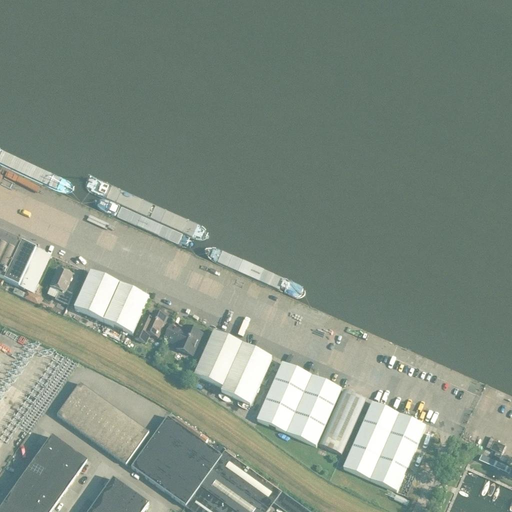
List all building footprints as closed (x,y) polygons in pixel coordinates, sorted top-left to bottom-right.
[(116,227),(123,232),(126,227),(118,223),(116,227)] [(0,232),(0,278),(19,288),(34,295),(52,257),(37,250),(0,232)] [(73,276),(59,270),(51,287),(59,291),(55,300),(68,306),(73,295),(65,292),(73,276)] [(91,273),(91,274),(75,310),(133,336),(149,300),(91,273)] [(147,329),(141,326),(135,340),(146,345),(150,335),(158,339),(167,319),(154,313),(147,329)] [(202,335),(186,327),(184,333),(171,327),(165,340),(178,346),(176,349),(193,357),(202,335)] [(272,359),(214,333),(195,377),(223,390),(222,394),(251,407),(272,359)] [(283,364),(257,422),(316,448),(342,391),(283,364)] [(149,434),(80,384),(57,417),(126,466),(149,434)] [(344,392),(320,447),(329,451),(341,456),(366,401),(344,392)] [(397,493),(426,428),(372,404),(344,470),(397,493)] [(222,457),(168,418),(152,440),(179,459),(192,469),(197,462),(211,473),(222,457)] [(59,463),(68,450),(50,437),(41,450),(59,463)] [(179,459),(152,440),(131,469),(158,488),(179,459)] [(494,442),(491,451),(501,456),(505,447),(494,442)] [(50,476),(59,463),(41,450),(32,463),(50,476)] [(86,463),(68,450),(59,463),(77,476),(86,463)] [(222,457),(211,473),(186,508),(192,511),(268,511),(274,504),(284,511),(307,511),(276,489),(278,486),(271,481),(269,484),(225,452),(222,457)] [(479,461),(509,474),(511,469),(482,456),(479,461)] [(192,469),(179,459),(158,488),(186,508),(211,473),(197,462),(192,469)] [(41,489),(50,476),(32,463),(23,476),(41,489)] [(77,476),(59,463),(50,476),(68,489),(77,476)] [(32,501),(41,489),(23,476),(14,489),(32,501)] [(68,489),(50,476),(41,489),(59,501),(68,489)] [(90,511),(145,511),(150,506),(114,480),(90,511)] [(19,511),(24,511),(32,501),(14,489),(5,501),(19,511)] [(51,511),(59,501),(41,489),(32,501),(46,511),(51,511)] [(394,495),(392,499),(406,504),(407,500),(394,495)] [(0,511),(19,511),(5,501),(0,508),(0,511)] [(46,511),(32,501),(24,511),(46,511)] [(393,503),(390,507),(399,511),(402,511),(404,509),(393,503)]
